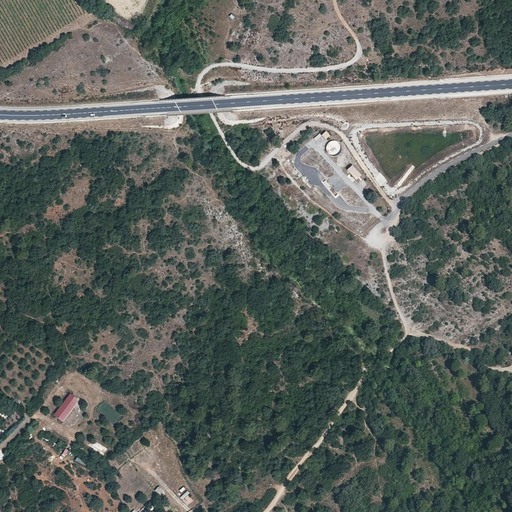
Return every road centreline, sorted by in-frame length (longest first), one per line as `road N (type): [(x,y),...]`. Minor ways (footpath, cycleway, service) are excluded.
road 1 (primary): [(162,107),(511,84)]
road 2 (track): [(265,511),(369,368)]
road 3 (primary): [(162,107),(0,115)]
road 4 (unclassified): [(394,211),(451,163),(511,135)]
road 5 (track): [(408,335),(379,242),(394,211)]
